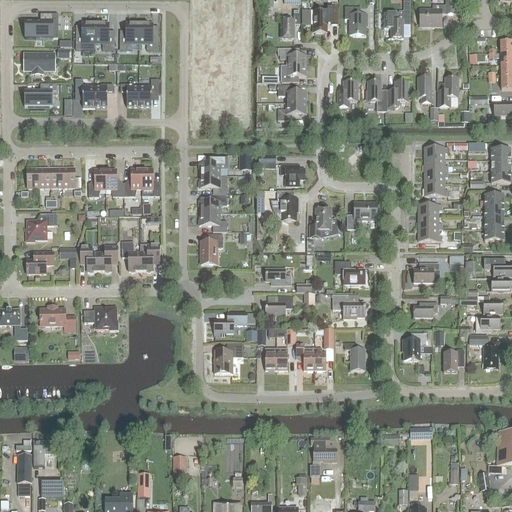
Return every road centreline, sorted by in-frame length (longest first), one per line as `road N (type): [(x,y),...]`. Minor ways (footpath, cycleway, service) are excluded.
road 1 (residential): [(6,122),(5,5),(184,7),(183,122)]
road 2 (residential): [(393,192),(332,184),(325,175),(330,65),(345,57),(410,58),(488,25),(511,27)]
road 3 (residential): [(179,284),(161,293),(11,294),(6,153)]
road 4 (residential): [(395,388),(313,398),(205,394),(197,377),(196,303),(179,284)]
road 5 (residential): [(395,388),(387,375),(393,192)]
road 6 (residential): [(6,153),(183,150)]
road 7 (residential): [(6,122),(183,122)]
road 8 (residential): [(183,150),(179,284)]
